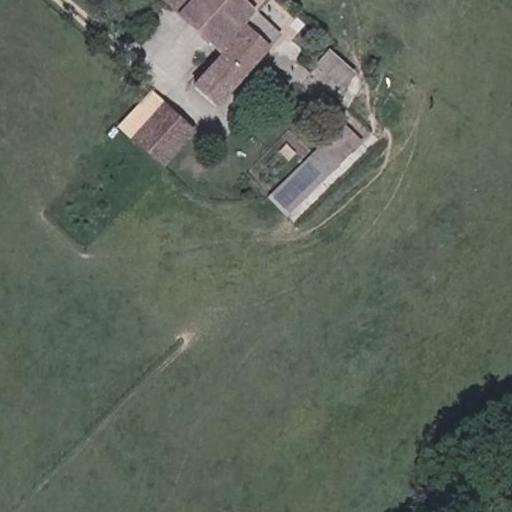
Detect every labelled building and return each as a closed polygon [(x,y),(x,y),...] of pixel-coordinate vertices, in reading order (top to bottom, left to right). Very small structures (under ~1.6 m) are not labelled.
[(168,0),(163,6),(221,58),(192,90),(216,110),(280,38),(251,13),(262,0),(168,0)] [(317,82),(335,63),(326,55),(309,74),(317,82)] [(165,111),(152,101),(122,135),(133,146),(165,111)] [(165,111),(133,146),(159,171),(192,136),(165,111)] [(348,175),(386,130),(363,112),(324,159),(328,157),(348,175)] [(321,207),(348,175),(328,157),(324,159),(299,188),(321,207)]
